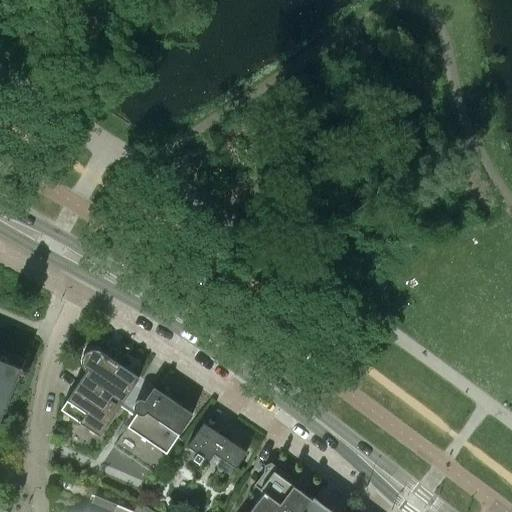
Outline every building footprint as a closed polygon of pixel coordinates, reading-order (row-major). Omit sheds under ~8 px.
[(0,419),(25,360),(0,349),(0,419)] [(99,435),(134,384),(138,378),(100,351),(98,351),(96,349),(94,349),(91,349),(89,350),(87,350),(85,352),(84,353),(83,354),(82,355),(82,356),(81,358),(81,359),(81,360),(81,362),(81,363),(81,365),(82,366),(82,367),(84,369),(86,371),(60,409),(99,435)] [(166,453),(192,414),(153,388),(144,401),(143,401),(141,400),(140,400),(139,400),(138,400),(136,401),(135,402),(134,403),(133,405),(133,406),(133,407),(133,408),(133,409),(134,410),(135,412),(136,413),(127,427),(166,453)] [(247,451),(203,421),(187,445),(209,460),(214,453),(236,467),(247,451)] [(300,511),(311,498),(303,492),(304,490),(302,489),(300,490),(295,486),(295,483),(291,483),(292,477),(272,462),(264,465),(263,472),(250,489),(254,492),(251,497),(256,500),(246,511),(244,511),(241,510),(239,511),(300,511)] [(335,511),(313,495),(311,498),(300,511),(335,511)] [(131,511),(132,511),(95,496),(91,505),(88,511),(76,511),(75,511),(131,511)]
